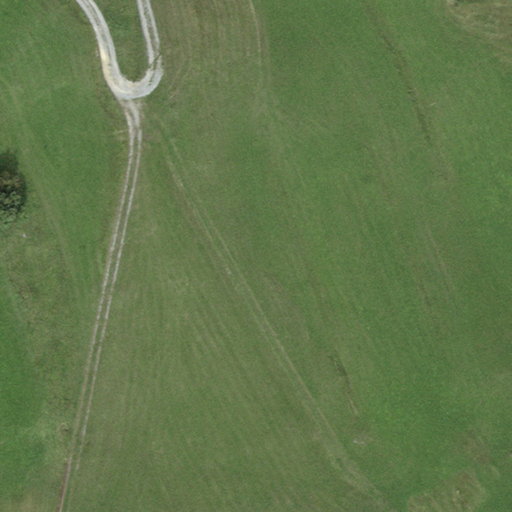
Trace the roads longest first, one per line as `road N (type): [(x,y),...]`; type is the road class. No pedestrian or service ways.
road 1 (track): [(129,107),(153,117),(347,472),(391,511)]
road 2 (track): [(125,90),(135,130),(64,511)]
road 3 (track): [(142,0),(156,56),(146,85),(125,90),(81,0)]
